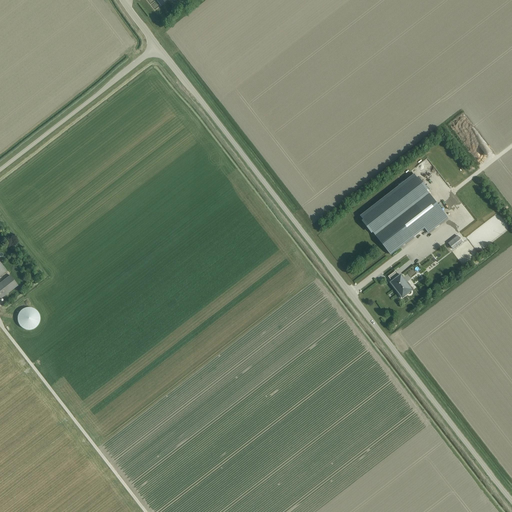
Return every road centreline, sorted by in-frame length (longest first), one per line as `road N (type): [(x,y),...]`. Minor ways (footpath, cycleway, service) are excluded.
road 1 (unclassified): [(511,502),(156,45)]
road 2 (unclassified): [(0,170),(156,45)]
